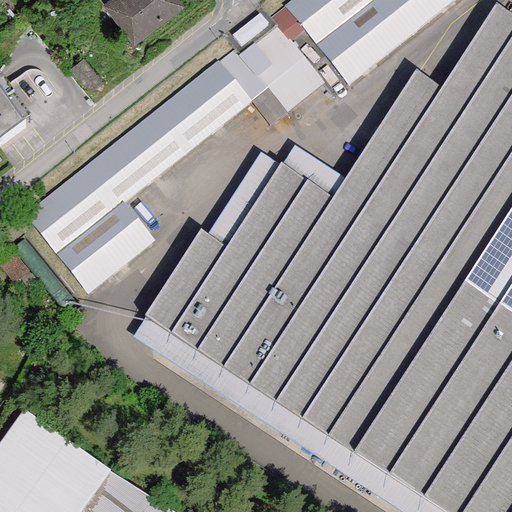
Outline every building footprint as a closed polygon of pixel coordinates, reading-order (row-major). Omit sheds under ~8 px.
[(177,0),(113,0),(108,4),(135,38),(180,3),(177,0)] [(297,0),(272,21),(289,41),(304,30),(349,86),(456,0),(297,0)] [(511,511),(511,18),(497,9),(442,92),(416,75),(334,202),(281,168),(227,251),(201,234),(145,320),(441,511),(511,511)] [(240,57),(235,51),(26,217),(88,295),(153,243),(122,205),(250,104),(249,104),(267,90),(254,73),(266,63),(253,47),(240,57)] [(82,58),(71,68),(90,91),(101,82),(82,58)] [(0,93),(0,146),(25,128),(0,93)] [(26,414),(0,448),(0,511),(169,511),(111,475),(110,475),(26,414)]
